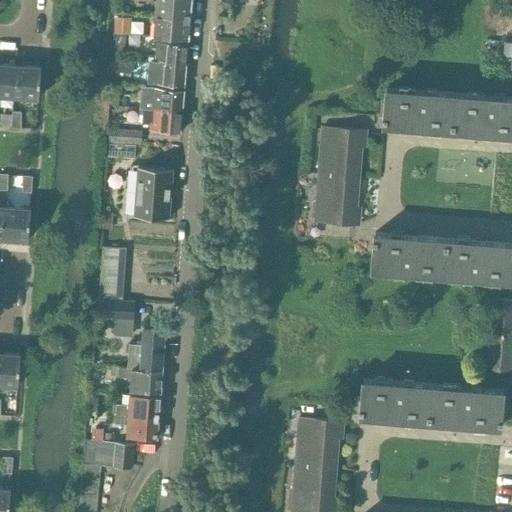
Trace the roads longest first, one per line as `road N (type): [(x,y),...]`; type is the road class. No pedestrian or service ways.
road 1 (residential): [(165,511),(205,0)]
road 2 (residential): [(511,229),(386,218),(393,138),(511,148)]
road 3 (residential): [(364,511),(370,427),(511,437)]
